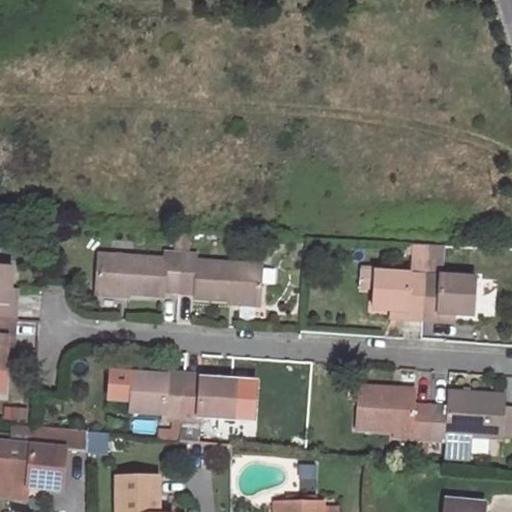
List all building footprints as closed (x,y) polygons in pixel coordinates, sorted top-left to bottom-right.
[(187,254),(189,234),(182,234),(181,254),(187,254)] [(413,245),(411,274),(413,274),(425,275),(427,245),(414,245),(413,245)] [(427,245),(425,275),(439,276),(441,246),(427,245)] [(95,292),(162,296),(162,291),(178,292),(181,254),(174,253),(165,253),(164,260),(98,256),(95,292)] [(194,299),(260,303),(262,266),(196,262),(197,255),(187,254),(181,254),(178,292),(194,293),(194,299)] [(8,305),(9,289),(10,268),(0,267),(0,320),(13,321),(14,306),(8,305)] [(360,287),(374,288),(375,271),(361,270),(360,287)] [(390,312),(406,313),(405,320),(422,321),(425,275),(413,274),(411,274),(375,271),(374,288),(372,310),(390,312)] [(437,315),(454,316),(472,317),(475,279),(439,276),(425,275),(422,321),(437,322),(437,315)] [(389,319),(405,320),(406,313),(390,312),(389,319)] [(437,322),(453,323),(454,316),(437,315),(437,322)] [(0,394),(4,395),(5,354),(6,339),(12,340),(13,321),(0,320),(0,394)] [(130,413),(164,416),(164,421),(171,422),(181,422),(183,383),(184,374),(135,370),(109,368),(107,401),(131,403),(130,413)] [(183,383),(181,422),(188,423),(197,424),(197,419),(201,419),(256,422),(260,380),(184,374),(183,383)] [(355,429),(392,431),(413,433),(412,439),(423,440),(428,440),(430,408),(415,407),(416,390),(358,386),(355,429)] [(444,435),(462,436),(501,438),(501,437),(505,399),(505,397),(447,393),(446,409),(430,408),(428,440),(444,441),(444,435)] [(508,437),(511,399),(505,399),(501,437),(508,437)] [(197,424),(188,423),(181,422),(180,441),(199,443),(201,419),(197,419),(197,424)] [(180,441),(181,422),(171,422),(171,429),(158,429),(157,439),(180,441)] [(13,436),(62,441),(61,450),(65,451),(88,453),(87,433),(13,426),(13,436)] [(0,485),(27,488),(59,492),(65,451),(61,450),(62,441),(13,436),(12,439),(12,445),(0,443),(0,485)] [(157,511),(157,480),(116,480),(116,511),(157,511)] [(0,498),(25,501),(27,488),(0,485),(0,498)] [(445,500),(444,511),(483,511),(484,504),(445,500)] [(322,511),(322,510),(322,503),(316,503),(285,503),(281,503),(280,511),(322,511)]
